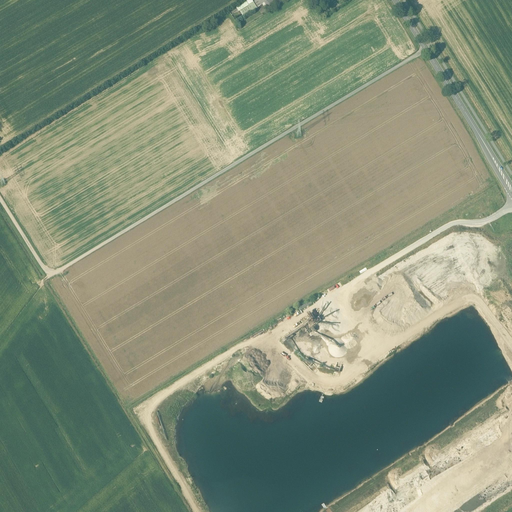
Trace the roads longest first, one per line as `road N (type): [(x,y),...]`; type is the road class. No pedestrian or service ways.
road 1 (unclassified): [(426,49),(54,273),(0,197)]
road 2 (secondary): [(426,49),(511,188)]
